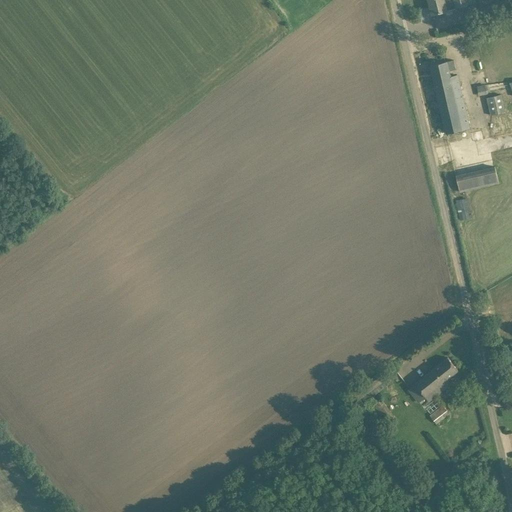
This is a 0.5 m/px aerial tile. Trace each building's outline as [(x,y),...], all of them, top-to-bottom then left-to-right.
[(428,0),(432,14),(442,12),(468,5),(467,0),(428,0)] [(446,133),(470,128),(468,118),(458,74),(450,76),(447,61),(430,65),(446,133)] [(501,94),(486,98),(490,115),(505,112),(501,94)] [(458,190),(498,182),(494,165),(455,174),(458,190)] [(460,220),(472,217),(468,197),(455,200),(460,220)] [(409,389),(419,401),(425,396),(429,401),(443,390),(451,384),(447,379),(458,370),(448,357),(440,363),(409,389)] [(381,399),(371,406),(386,426),(396,419),(381,399)] [(443,405),(435,411),(430,415),(436,423),(449,413),(443,405)]
